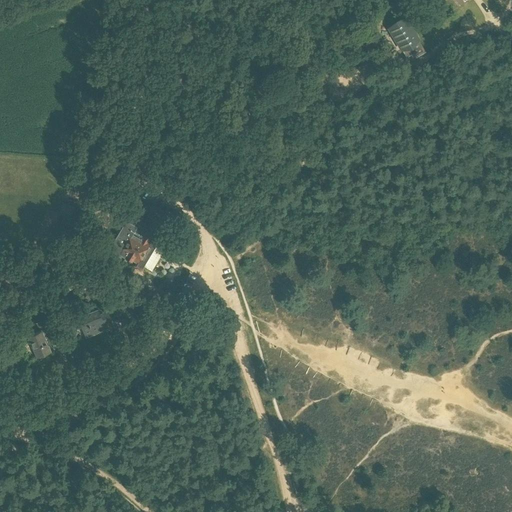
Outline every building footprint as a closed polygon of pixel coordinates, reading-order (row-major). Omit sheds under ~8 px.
[(405,18),(388,28),(392,34),(401,49),(406,58),(410,55),(413,59),(425,52),(418,40),(415,34),(405,18)] [(66,204),(60,223),(72,227),(79,207),(66,204)] [(131,212),(109,247),(136,263),(134,266),(142,271),(144,267),(151,271),(168,243),(161,239),(137,224),(140,218),(131,212)] [(73,279),(61,284),(65,291),(76,286),(78,285),(74,278),(73,279)] [(78,280),(76,281),(78,285),(76,286),(81,289),(95,298),(101,288),(87,279),(84,284),(79,281),(78,280)] [(97,309),(78,318),(85,336),(112,324),(105,308),(97,311),(97,309)] [(41,330),(27,336),(36,356),(50,350),(41,330)]
